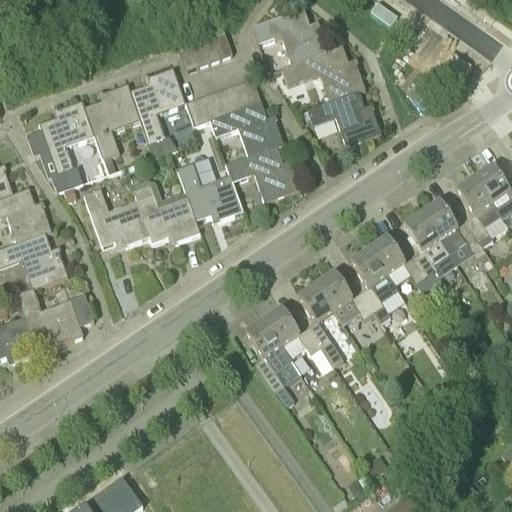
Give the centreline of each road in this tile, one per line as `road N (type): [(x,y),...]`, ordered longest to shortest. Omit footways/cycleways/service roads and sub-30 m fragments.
road 1 (residential): [(0,442),(511,95)]
road 2 (residential): [(511,73),(403,0)]
